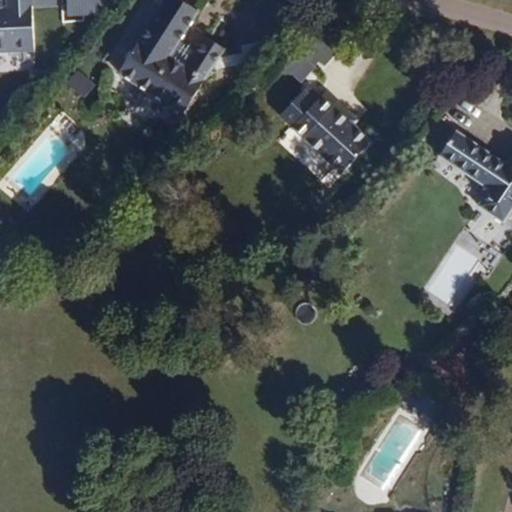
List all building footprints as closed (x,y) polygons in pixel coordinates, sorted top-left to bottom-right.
[(0,53),(34,51),(32,0),(5,0),(6,8),(0,7),(0,53)] [(66,0),(65,1),(89,21),(106,0),(66,0)] [(200,12),(181,0),(167,0),(118,73),(182,115),(226,50),(208,38),(194,59),(176,47),(200,12)] [(279,33),(287,37),(298,13),(272,1),(260,25),(279,33)] [(324,27),(286,68),(302,82),(321,61),(326,65),(343,45),(324,27)] [(279,55),(287,37),(279,33),(270,51),(279,55)] [(77,69),(67,83),(87,97),(97,83),(77,69)] [(349,121),(353,116),(325,91),(304,113),(317,125),(304,138),(343,173),(372,142),(354,126),(349,121)] [(358,121),(353,116),(349,121),(354,126),(358,121)] [(504,223),(511,210),(511,156),(507,164),(456,131),(440,156),(490,189),(479,207),(504,223)] [(413,377),(423,383),(431,370),(421,364),(413,377)] [(431,370),(423,383),(440,393),(448,380),(431,370)] [(458,386),(448,380),(440,393),(450,399),(458,386)]
